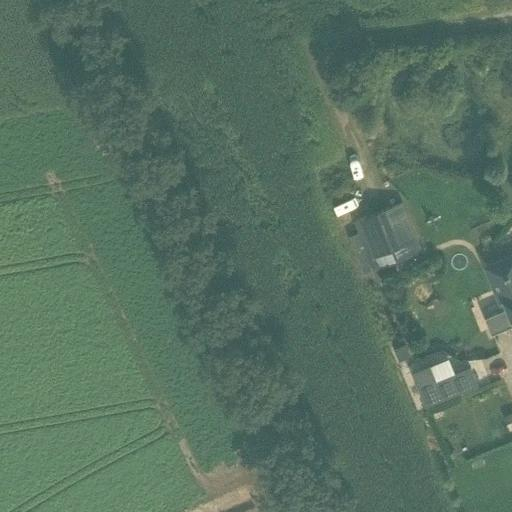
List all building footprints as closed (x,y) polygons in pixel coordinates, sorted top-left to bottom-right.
[(350,237),(365,272),(421,249),(403,205),(357,224),(360,232),(350,237)] [(509,308),(485,318),(492,335),(511,326),(511,255),(499,261),(485,267),(500,305),(507,302),(509,308)] [(400,361),(410,357),(405,346),(395,350),(400,361)] [(430,366),(412,374),(425,407),(478,385),(471,367),(455,373),(436,381),(430,366)] [(511,412),(503,416),(509,430),(511,428),(511,412)]
